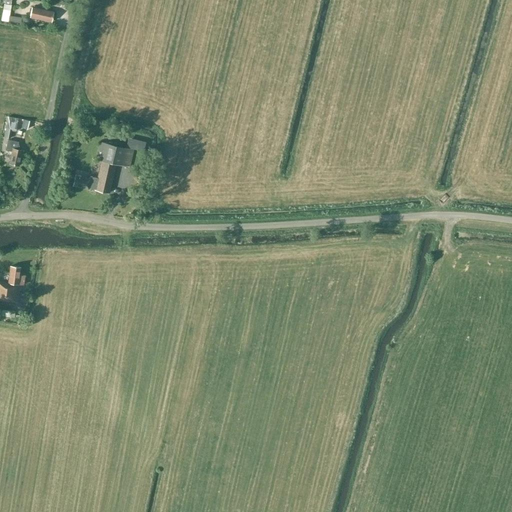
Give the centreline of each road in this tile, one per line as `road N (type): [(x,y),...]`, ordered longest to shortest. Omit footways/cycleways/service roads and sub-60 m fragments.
road 1 (unclassified): [(0,217),(62,215),(166,228),(443,215),(511,220)]
road 2 (track): [(73,0),(20,216)]
